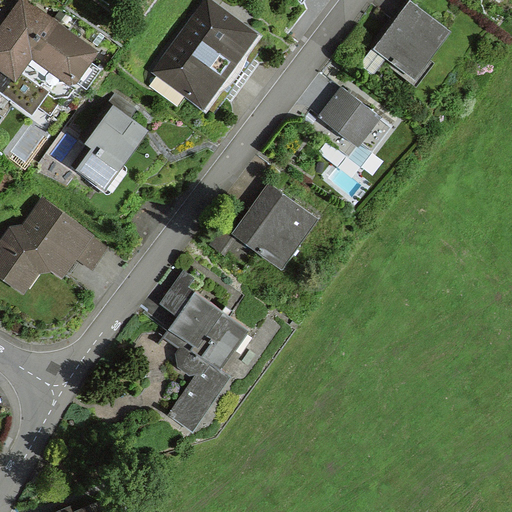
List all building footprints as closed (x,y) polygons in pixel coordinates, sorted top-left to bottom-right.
[(95,50),(21,0),(20,0),(0,29),(0,56),(21,71),(32,54),(73,82),(95,50)] [(258,35),(206,0),(157,74),(208,109),(258,35)] [(450,29),(408,1),(375,48),(417,77),(450,29)] [(340,88),(319,117),(355,142),(376,112),(340,88)] [(147,123),(112,101),(71,164),(107,186),(147,123)] [(283,268),(318,215),(268,182),(234,236),(283,268)] [(90,233),(42,200),(25,226),(8,230),(0,241),(0,275),(22,291),(36,271),(51,266),(63,273),(90,233)] [(249,335),(195,294),(167,331),(221,372),(249,335)] [(72,511),(71,506),(56,511),(111,511),(107,501),(78,511),(72,511)]
